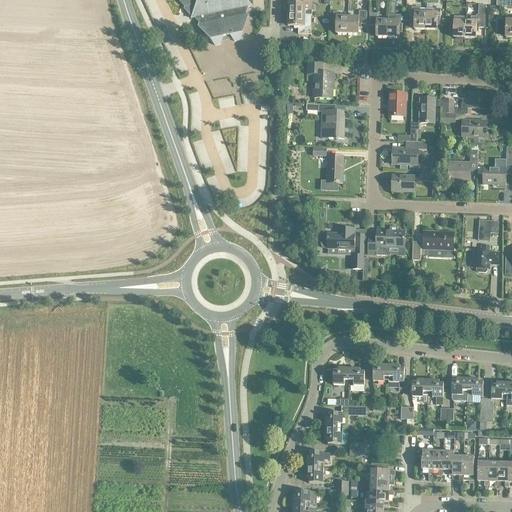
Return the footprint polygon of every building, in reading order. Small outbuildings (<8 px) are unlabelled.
[(193,14),(191,20),(194,19),(198,24),(198,28),(215,47),(220,46),(221,41),(231,39),(234,43),(239,42),(247,18),(245,16),(247,8),(250,8),(243,0),(177,0),(184,8),(187,7),(193,14)] [(288,5),(288,17),(304,17),(304,11),(312,11),(312,0),(326,0),(326,4),(330,5),(329,0),(294,0),(294,6),(288,5)] [(470,23),(464,23),(464,39),(475,40),(475,33),(478,33),(478,28),(484,29),(485,6),(479,6),(479,17),(476,17),(476,18),(471,18),(470,23)] [(347,36),(347,18),(341,18),(342,12),(333,11),(332,28),(335,28),(335,35),(347,36)] [(347,18),(347,36),(357,36),(358,29),(360,29),(361,25),(365,25),(366,20),(366,12),(358,12),(358,19),(347,18)] [(425,19),(425,15),(414,14),(414,17),(411,17),(411,24),(414,24),(414,31),(425,31),(425,19)] [(388,28),(388,22),(377,21),(377,15),(369,15),(369,28),(374,28),(373,31),(376,32),(376,38),(387,38),(388,28)] [(425,19),(425,31),(436,32),(436,25),(439,25),(439,18),(436,18),(436,15),(425,15),(425,19)] [(304,17),(288,17),(288,27),(293,28),(293,30),(298,31),(297,36),(310,36),(310,28),(304,28),(304,17)] [(394,22),(388,22),(388,28),(387,38),(398,39),(398,32),(401,32),(402,25),(401,25),(401,17),(394,17),(394,22)] [(511,38),(511,21),(506,21),(499,21),(499,34),(503,34),(505,37),(505,38),(511,38)] [(464,39),(464,23),(454,22),(454,25),(451,25),(451,32),(453,32),(453,39),(464,39)] [(308,66),(307,76),(314,76),(313,99),(332,100),(333,83),(334,75),(321,74),(322,66),(308,66)] [(461,104),(461,116),(466,116),(471,116),(471,110),(487,111),(488,94),(468,94),(467,104),(461,104)] [(390,95),(389,117),(405,118),(405,95),(390,95)] [(420,99),(419,122),(419,124),(435,124),(436,99),(435,99),(435,98),(434,96),(429,96),(428,97),(428,99),(420,99)] [(443,101),(442,115),(454,115),(454,109),(454,101),(443,101)] [(307,106),(307,112),(323,112),(322,140),(344,141),(345,113),(335,113),(335,107),(327,106),(307,106)] [(442,115),(442,124),(456,125),(456,121),(456,116),(454,115),(442,115)] [(463,122),(462,138),(486,139),(487,123),(463,122)] [(412,132),(411,143),(417,143),(417,131),(419,131),(420,126),(420,124),(412,124),(412,132)] [(410,144),(407,143),(407,151),(394,151),(393,166),(421,167),(421,162),(423,162),(425,160),(425,155),(423,153),(422,153),(422,152),(427,152),(427,144),(422,144),(419,144),(410,144)] [(471,152),(470,153),(470,165),(449,164),(449,184),(470,185),(470,173),(477,173),(477,163),(478,152),(471,152)] [(328,157),(328,182),(327,182),(327,190),(337,191),(337,184),(343,185),(344,158),(328,157)] [(506,177),(506,169),(483,168),(483,185),(506,186),(506,177)] [(393,178),(392,193),(414,193),(414,178),(393,178)] [(480,222),(479,239),(490,240),(491,233),(499,234),(499,224),(480,222)] [(369,242),(369,256),(376,256),(391,256),(391,254),(398,254),(398,256),(405,256),(405,233),(398,233),(398,229),(391,229),(391,233),(377,232),(377,242),(369,242)] [(328,235),(327,250),(353,251),(352,271),(364,271),(365,235),(355,235),(355,230),(342,230),(342,235),(328,235)] [(424,234),(424,251),(443,251),(443,259),(453,260),(454,235),(424,234)] [(414,243),(413,261),(421,261),(422,243),(414,243)] [(487,273),(488,270),(489,270),(489,265),(498,266),(499,254),(489,253),(489,247),(481,247),(481,252),(474,252),(474,260),(475,260),(475,269),(476,270),(476,272),(478,274),(486,274),(487,273)] [(389,379),(389,366),(379,366),(378,368),(373,368),(373,382),(384,383),(384,379),(389,379)] [(400,366),(389,366),(389,379),(393,379),(393,383),(399,383),(399,389),(404,389),(404,369),(399,369),(400,366)] [(349,376),(349,370),(338,369),(338,372),(334,372),(333,386),(344,386),(344,382),(349,383),(349,376)] [(360,370),(349,370),(349,376),(349,383),(353,383),(353,386),(364,387),(365,373),(360,373),(360,370)] [(468,380),(467,393),(472,393),(472,397),(482,397),(483,383),(478,383),(478,380),(475,380),(475,379),(468,378),(468,380)] [(467,393),(468,380),(457,380),(457,382),(452,382),(452,396),(453,396),(453,402),(467,402),(467,393)] [(428,394),(428,382),(417,381),(417,384),(412,384),(412,397),(423,398),(423,394),(428,394)] [(439,382),(428,382),(428,394),(432,394),(432,398),(437,398),(436,407),(443,407),(444,385),(439,385),(439,382)] [(507,397),(507,384),(496,384),(496,386),(491,386),(491,400),(502,401),(502,397),(507,397)] [(367,408),(340,407),(340,415),(329,415),(329,419),(326,419),(326,429),(338,430),(349,430),(349,417),(367,417),(367,408)] [(479,431),(479,437),(486,437),(486,429),(487,429),(487,423),(486,423),(482,423),(480,423),(480,432),(479,431)] [(348,443),(349,430),(338,430),(326,429),(326,430),(324,430),(324,437),(326,437),(325,441),(328,440),(328,446),(342,446),(344,446),(345,443),(348,443)] [(432,471),(433,453),(422,452),(422,471),(429,471),(428,476),(433,476),(433,474),(433,471),(432,471)] [(307,469),(319,469),(319,465),(324,465),(324,454),(310,453),(310,458),(307,458),(307,469)] [(443,453),(433,453),(432,471),(433,471),(439,471),(439,476),(443,476),(443,472),(442,472),(443,462),(443,453)] [(454,453),(443,453),(443,462),(442,472),(443,472),(449,472),(449,476),(453,476),(453,458),(454,458),(454,453)] [(459,454),(454,453),(454,458),(453,458),(453,476),(459,477),(458,482),(463,482),(463,477),(464,459),(459,458),(459,454)] [(488,483),(489,464),(484,464),(484,458),(478,458),(477,483),(484,483),(484,487),(488,487),(488,483)] [(474,459),(464,459),(463,477),(469,477),(469,482),(473,482),(473,477),(474,477),(474,459)] [(499,464),(489,464),(488,483),(494,483),(494,487),(499,488),(499,483),(498,483),(499,464)] [(509,465),(499,464),(498,483),(499,483),(505,484),(505,488),(509,488),(509,484),(508,484),(509,465)] [(319,469),(307,469),(305,469),(305,476),(307,476),(306,480),(309,480),(309,484),(323,485),(323,474),(319,474),(319,469)] [(352,481),(358,482),(358,481),(355,481),(355,471),(349,471),(348,481),(352,481)] [(389,483),(389,482),(390,477),(394,477),(395,472),(371,472),(371,482),(389,483)] [(371,482),(371,493),(389,493),(389,487),(394,487),(394,483),(389,482),(389,483),(371,482)] [(293,507),(316,508),(316,492),(310,492),(297,492),(296,497),(293,497),(293,500),(292,500),(291,507),(293,507)] [(371,493),(370,502),(370,503),(389,504),(389,497),(394,497),(394,493),(389,493),(371,493)] [(370,503),(370,502),(366,502),(365,511),(384,511),(384,507),(389,507),(389,504),(370,503)]
